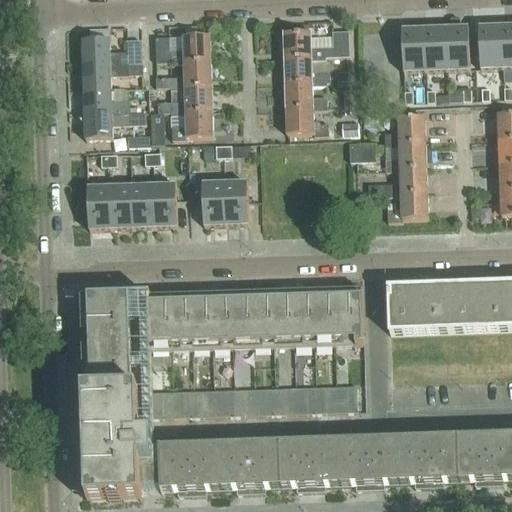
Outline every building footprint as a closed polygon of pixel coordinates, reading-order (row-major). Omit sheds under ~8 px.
[(302,38),(312,38),(312,30),(302,30),(302,38)] [(511,30),(502,31),(504,74),(511,73),(511,30)] [(502,31),(480,32),(481,59),(482,75),(504,74),(502,31)] [(470,32),(448,33),(449,76),(471,75),(471,59),(470,32)] [(448,33),(425,34),(427,77),(449,76),(448,33)] [(425,34),(403,35),(405,77),(427,77),(425,34)] [(334,48),(312,49),(312,38),(285,38),(286,64),(313,63),(313,66),(327,65),(327,61),(349,60),(352,58),(351,35),(333,36),(334,48)] [(171,71),(185,70),(185,67),(212,67),(212,41),(184,42),(185,57),(171,57),(171,42),(158,42),(159,65),(171,65),(171,71)] [(143,68),(143,45),(128,46),(128,57),(111,57),(111,45),(84,46),(85,71),(143,68)] [(313,88),(314,91),(328,90),(328,88),(331,88),(331,77),(313,77),(313,66),(313,63),(286,64),(287,89),(313,88)] [(213,92),(212,67),(185,67),(185,70),(186,82),(157,83),(157,93),(172,93),(172,96),(186,95),(186,92),(213,92)] [(85,95),(112,94),(112,81),(130,81),(130,80),(144,79),(143,68),(85,71),(85,95)] [(348,76),(337,76),(337,85),(348,85),(348,76)] [(313,88),(287,89),(288,115),(314,114),(314,117),(329,116),(329,103),(314,103),(314,91),(313,88)] [(173,121),(187,120),(187,118),(214,117),(213,92),(186,92),(186,95),(172,96),(172,108),(159,108),(159,118),(173,118),(173,121)] [(361,93),(348,94),(344,94),(345,112),(362,111),(361,93)] [(491,93),(482,94),(483,106),(491,105),(491,93)] [(131,119),(131,117),(146,117),(145,108),(130,108),(130,107),(113,107),(112,94),(85,95),(86,120),(131,119)] [(464,94),(450,95),(450,107),(464,106),(464,94)] [(472,94),(464,94),(464,106),(473,106),(472,94)] [(436,95),(428,96),(428,108),(436,107),(436,95)] [(414,96),(405,96),(405,97),(406,108),(414,108),(414,96)] [(511,108),(498,109),(499,120),(511,120),(511,108)] [(314,114),(288,115),(288,140),(314,139),(314,141),(330,141),(329,127),(315,128),(314,117),(314,114)] [(214,143),(214,117),(187,118),(187,120),(187,132),(173,133),(173,146),(189,145),(188,144),(214,143)] [(131,119),(131,130),(148,130),(148,118),(131,119)] [(131,119),(86,120),(87,145),(114,144),(113,131),(131,130),(131,119)] [(166,150),(165,119),(152,119),(153,150),(166,150)] [(511,120),(499,120),(500,145),(511,144),(511,120)] [(400,149),(426,148),(426,123),(399,124),(400,139),(386,139),(386,152),(400,151),(400,149)] [(343,127),(343,140),(360,140),(360,126),(343,127)] [(129,152),(151,151),(151,141),(129,141),(129,152)] [(511,144),(500,145),(501,172),(511,171),(511,144)] [(351,168),(352,167),(377,167),(376,148),(351,149),(351,168)] [(401,175),(427,174),(426,148),(400,149),(400,151),(401,164),(387,164),(387,177),(401,177),(401,175)] [(224,162),(224,150),(216,150),(216,162),(224,162)] [(232,150),(224,150),(224,162),(232,162),(232,150)] [(252,150),(234,151),(234,162),(252,162),(252,150)] [(216,163),(215,151),(204,151),(205,163),(216,163)] [(153,169),(152,157),(144,158),(145,170),(153,169)] [(160,157),(152,157),(153,169),(161,169),(160,157)] [(109,171),(108,159),(100,159),(101,171),(109,171)] [(116,159),(108,159),(109,171),(117,170),(116,159)] [(511,171),(501,172),(502,195),(511,194),(511,171)] [(402,199),(428,198),(427,174),(401,175),(401,177),(402,189),(369,190),(370,200),(388,199),(388,202),(402,202),(402,199)] [(226,188),(228,231),(250,230),(249,187),(226,188)] [(228,231),(226,188),(204,189),(205,231),(228,231)] [(155,191),(157,233),(179,232),(177,190),(155,191)] [(113,234),(135,234),(133,191),(111,192),(113,234)] [(155,191),(133,191),(135,234),(157,233),(155,191)] [(90,235),(113,234),(111,192),(89,193),(90,235)] [(511,194),(502,195),(502,221),(511,220),(511,194)] [(402,199),(402,202),(403,214),(388,215),(389,227),(402,227),(402,224),(429,223),(428,198),(402,199)] [(450,291),(452,337),(511,335),(511,314),(511,289),(488,290),(488,281),(485,281),(473,281),(474,290),(450,291)] [(389,293),(390,309),(391,339),(452,337),(450,291),(428,292),(427,283),(413,283),(413,293),(389,293)] [(129,301),(123,301),(90,302),(92,361),(92,366),(92,385),(92,390),(93,398),(85,398),(86,409),(86,414),(87,434),(87,443),(88,468),(88,473),(89,508),(144,506),(144,498),(144,493),(151,493),(162,493),(161,454),(155,454),(154,428),(154,424),(153,398),(152,356),(154,356),(154,355),(170,355),(170,356),(172,356),(174,356),(174,355),(190,354),(190,355),(192,355),(195,355),(195,354),(211,354),(213,354),(215,354),(231,353),(231,354),(233,354),(235,354),(235,353),(252,352),(252,353),(254,353),(256,353),(256,352),(272,352),(272,353),(274,352),(276,352),(292,351),(292,352),(294,352),(297,352),(297,351),(313,350),(313,351),(315,351),(317,351),(317,350),(333,350),(333,351),(335,351),(337,350),(353,349),(353,350),(365,350),(363,294),(342,294),(342,298),(336,298),(336,294),(333,294),(322,295),(322,298),(316,299),(315,295),(313,295),(301,295),(301,299),(295,299),(295,296),(293,296),(281,296),(281,300),(275,300),(275,296),(272,296),(260,297),(261,300),(254,301),(254,297),(252,297),(240,297),(240,301),(234,301),(234,298),(231,298),(220,298),(220,302),(214,302),(213,298),(211,298),(199,299),(199,302),(193,303),(193,299),(191,299),(179,299),(179,303),(173,303),(173,300),(170,300),(158,300),(159,304),(152,304),(152,300),(150,300),(149,300),(144,300),(129,301)] [(358,391),(348,391),(349,417),(359,417),(358,391)] [(317,392),(307,393),(308,419),(318,418),(317,392)] [(318,418),(328,418),(327,392),(317,392),(318,418)] [(277,420),(287,419),(286,393),(276,394),(277,420)] [(276,394),(266,394),(267,420),(277,420),(276,394)] [(235,395),(225,395),(226,421),(236,421),(235,395)] [(236,421),(246,421),(245,395),(235,395),(236,421)] [(185,423),(195,422),(194,396),(184,397),(185,423)] [(204,396),(194,396),(195,422),(205,422),(204,396)] [(163,397),(153,398),(154,424),(164,423),(163,397)] [(476,487),(476,492),(505,491),(505,486),(511,485),(511,440),(458,443),(460,487),(476,487)] [(400,490),(405,489),(416,489),(416,494),(445,493),(445,488),(460,487),(458,443),(399,445),(400,490)] [(357,491),(357,496),(386,495),(386,490),(400,490),(399,445),(339,447),(341,491),(357,491)] [(339,447),(316,448),(280,449),(281,494),(297,493),(298,498),(327,497),(326,492),(341,491),(339,447)] [(238,500),(266,499),(266,494),(281,494),(280,449),(220,451),(222,496),(238,495),(238,500)] [(179,497),(179,502),(207,501),(207,496),(222,496),(220,451),(161,453),(161,454),(162,493),(162,498),(179,497)]
